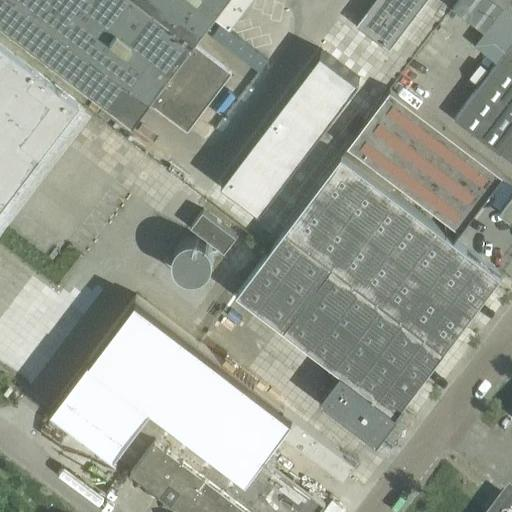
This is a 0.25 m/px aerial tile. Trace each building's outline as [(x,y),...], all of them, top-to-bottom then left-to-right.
[(0,0),(0,23),(130,122),(147,98),(186,128),(230,70),(192,41),(211,15),(229,28),(239,15),(250,0),(0,0)] [(375,0),(363,16),(357,24),(389,48),(425,1),(425,0),(375,0)] [(498,59),(455,116),(500,151),(511,135),(511,2),(509,6),(506,3),(476,42),(498,59)] [(268,59),(219,23),(211,35),(259,71),(268,59)] [(0,201),(77,101),(0,42),(0,201)] [(322,49),(311,64),(349,93),(360,78),(322,49)] [(311,64),(300,79),(338,108),(349,93),(311,64)] [(300,79),(289,93),(327,122),(338,108),(300,79)] [(502,173),(390,88),(349,143),(461,228),(481,201),(484,204),(488,203),(493,197),(492,192),(489,190),(502,173)] [(289,93),(278,108),(316,137),(327,122),(289,93)] [(278,108),(267,122),(305,151),(316,137),(278,108)] [(267,122),(256,137),(294,166),(305,151),(267,122)] [(256,137),(245,151),(283,180),(294,166),(256,137)] [(245,151),(234,166),(272,195),(283,180),(245,151)] [(318,397),(373,438),(375,440),(410,393),(500,274),(341,153),(268,249),(236,292),(337,368),(331,377),(332,378),(318,397)] [(234,166),(222,181),(260,210),(272,195),(234,166)] [(511,192),(500,208),(511,216),(511,192)] [(190,225),(223,250),(235,235),(202,209),(190,225)] [(136,294),(53,404),(79,423),(95,436),(182,502),(194,511),(195,511),(316,511),(317,511),(319,509),(325,501),(267,457),(275,447),(283,436),(287,432),(345,475),(356,461),(198,341),(136,294)] [(511,511),(511,495),(510,494),(508,498),(503,492),(488,511),(489,511),(511,511)]
